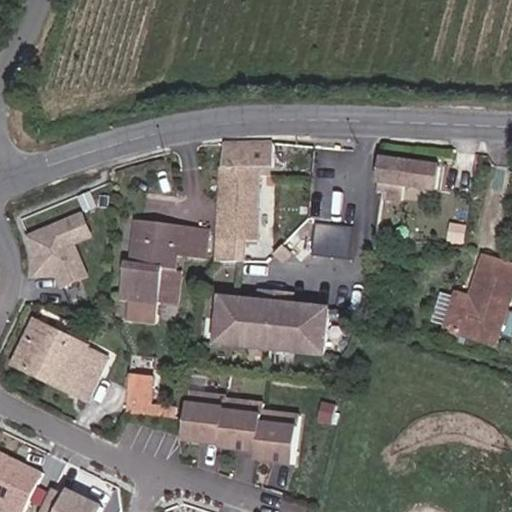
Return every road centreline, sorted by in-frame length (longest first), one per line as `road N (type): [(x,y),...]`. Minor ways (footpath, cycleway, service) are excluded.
road 1 (tertiary): [(0,184),(141,137),(207,126),(299,120),(511,128)]
road 2 (residential): [(0,402),(154,473),(274,510)]
road 3 (unclassified): [(42,0),(0,119)]
